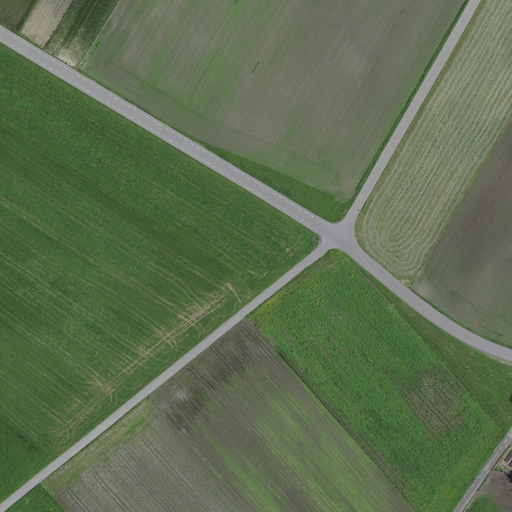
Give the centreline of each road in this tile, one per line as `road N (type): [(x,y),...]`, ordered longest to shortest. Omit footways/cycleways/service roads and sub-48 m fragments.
road 1 (track): [(339,236),(0,511)]
road 2 (unclassified): [(339,236),(0,31)]
road 3 (unclassified): [(478,0),(339,236)]
road 4 (residential): [(511,353),(479,340),(339,236)]
